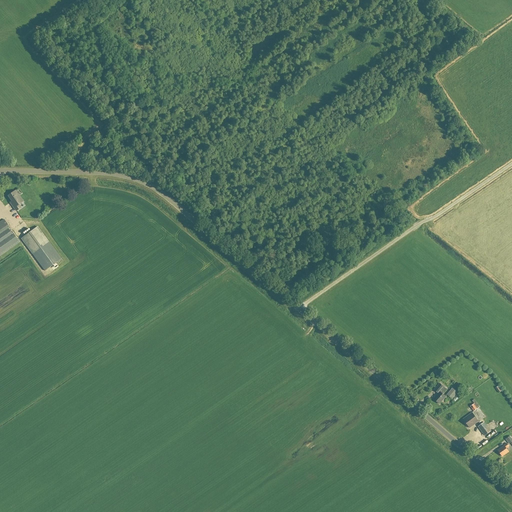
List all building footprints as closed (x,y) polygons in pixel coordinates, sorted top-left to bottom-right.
[(19,205),(23,202),(15,191),(8,196),(13,203),(11,205),(16,211),(21,208),(19,205)] [(4,220),(0,222),(0,256),(20,243),(4,220)] [(37,227),(21,239),(33,254),(45,271),(53,265),(55,267),(57,265),(56,263),(61,259),(49,243),(37,227)] [(443,394),(447,389),(440,384),(434,390),(439,394),(434,399),(439,404),(446,397),(443,394)] [(474,412),(480,407),(474,399),(472,401),(474,404),(470,407),(474,412)] [(470,428),(479,421),(472,412),(463,419),(470,428)] [(485,436),(491,431),(484,422),(478,427),(485,436)] [(506,449),(509,447),(507,443),(504,445),(504,446),(498,450),(502,457),(509,452),(506,449)]
